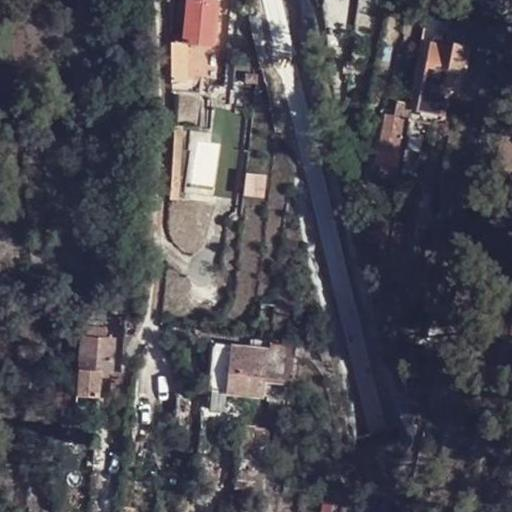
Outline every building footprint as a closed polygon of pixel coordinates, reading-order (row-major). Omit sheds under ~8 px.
[(185,0),(185,7),(219,8),(219,0),(185,0)] [(219,8),(185,7),(182,38),(185,39),(216,40),(219,8)] [(458,75),(466,47),(457,44),(446,41),(444,48),(436,47),(440,31),(432,29),(413,105),(444,115),(455,75),(458,75)] [(167,38),(170,83),(176,82),(182,81),(185,39),(182,38),(167,38)] [(511,60),(511,57),(511,47),(503,45),(500,56),(511,60)] [(393,185),(406,108),(393,105),(392,116),(377,114),(365,178),(393,185)] [(169,124),(164,202),(174,203),(184,127),(169,124)] [(369,224),(367,231),(366,239),(377,243),(375,254),(386,256),(388,229),(369,224)] [(441,344),(446,318),(433,314),(427,341),(441,344)] [(71,391),(98,394),(101,371),(107,373),(111,343),(104,341),(106,327),(81,323),(81,333),(78,334),(75,364),(73,364),(71,391)] [(212,391),(263,397),(268,366),(274,367),(273,377),(292,380),(296,347),(255,341),(254,347),(218,344),(212,391)]
